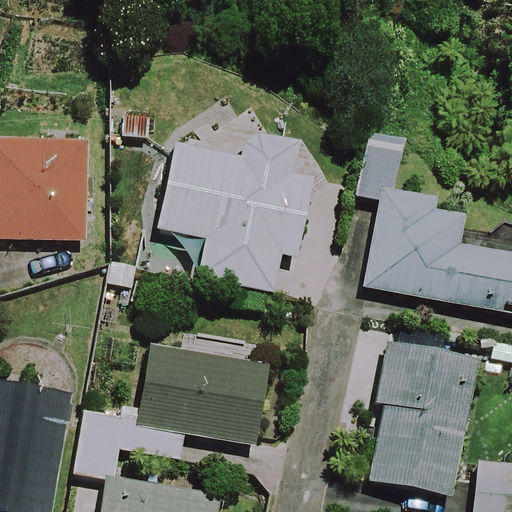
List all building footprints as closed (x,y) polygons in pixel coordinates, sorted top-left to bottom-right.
[(409,149),(361,138),(351,181),(399,192),(409,149)] [(290,183),(294,165),(296,152),(243,141),(240,155),(237,168),(170,154),(153,239),(200,248),(193,286),(266,301),(274,264),(288,267),(305,186),(290,183)] [(83,152),(0,150),(0,247),(81,250),(83,152)] [(460,217),(375,199),(356,295),(511,326),(511,236),(458,226),(460,217)] [(263,375),(147,353),(133,428),(80,418),(67,481),(105,488),(111,457),(173,469),(178,442),(247,455),(263,375)] [(471,371),(387,355),(357,509),(375,511),(404,511),(407,499),(445,506),(471,371)] [(44,511),(62,403),(0,393),(0,511),(44,511)] [(511,511),(511,472),(488,468),(472,466),(464,511),(511,511)] [(214,511),(215,508),(100,488),(95,511),(214,511)]
